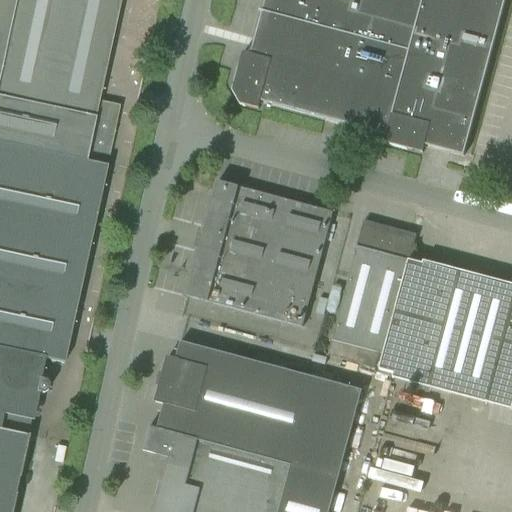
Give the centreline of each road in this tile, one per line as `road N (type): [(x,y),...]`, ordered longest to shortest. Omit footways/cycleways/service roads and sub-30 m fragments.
road 1 (unclassified): [(84,511),(168,130)]
road 2 (unclassified): [(511,220),(168,130)]
road 3 (unclassified): [(168,130),(192,0)]
